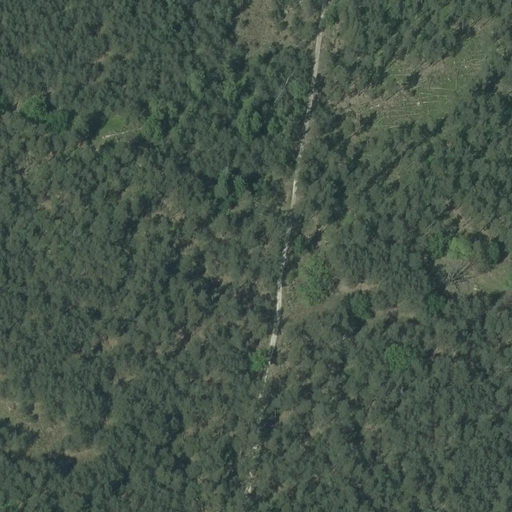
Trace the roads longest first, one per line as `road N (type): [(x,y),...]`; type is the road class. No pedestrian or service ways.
road 1 (track): [(323,0),(240,511)]
road 2 (track): [(0,124),(287,218)]
